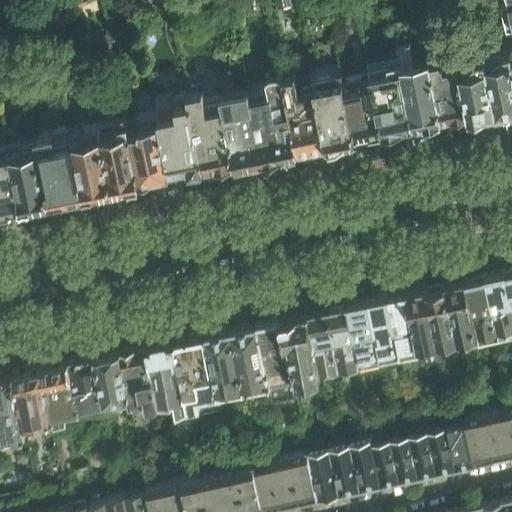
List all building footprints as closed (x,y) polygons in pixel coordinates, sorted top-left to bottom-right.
[(399,44),(400,53),(415,124),(442,118),(431,62),(430,58),(415,61),(411,41),(399,44)] [(502,57),(486,60),(496,107),(511,104),(511,49),(511,47),(501,50),(502,57)] [(369,59),(373,77),(384,130),(415,124),(400,53),(369,59)] [(485,56),(459,61),(460,65),(469,113),(496,107),(486,60),(485,56)] [(458,57),(442,60),(444,68),(460,65),(459,61),(458,57)] [(444,68),(442,60),(431,62),(442,118),(469,113),(460,65),(444,68)] [(332,67),(314,70),(315,73),(328,141),(355,136),(344,78),(343,71),(333,73),(332,67)] [(250,84),(254,104),(264,154),(300,147),(285,75),(284,72),(267,75),(268,80),(262,79),(255,80),(250,84)] [(297,72),(285,75),(300,147),(328,141),(315,73),(298,76),(297,72)] [(362,74),(344,78),(355,136),(384,130),(373,77),(363,79),(362,74)] [(237,160),(223,94),(223,92),(206,95),(205,90),(190,93),(205,166),(237,160)] [(239,107),(236,91),(229,92),(223,94),(237,160),(264,154),(254,104),(239,107)] [(205,166),(190,93),(175,96),(177,105),(159,108),(172,170),(173,171),(175,171),(178,172),(180,171),(182,171),(184,170),(186,169),(187,168),(189,166),(189,169),(205,166)] [(172,170),(159,108),(138,112),(139,118),(129,120),(141,179),(151,177),(150,174),(152,173),(154,175),(155,175),(156,176),(159,176),(161,176),(163,175),(165,174),(166,173),(167,172),(167,171),(168,170),(171,170),(172,170)] [(128,115),(100,121),(113,185),(141,179),(129,120),(128,115)] [(100,121),(73,126),(86,190),(113,185),(100,121)] [(38,133),(38,134),(51,197),(86,190),(73,126),(38,133)] [(11,140),(13,151),(24,203),(51,197),(38,134),(11,140)] [(3,149),(0,149),(0,207),(24,203),(13,151),(4,153),(3,149)] [(511,297),(505,268),(486,272),(498,325),(511,322),(511,297)] [(486,272),(466,276),(479,329),(498,325),(486,272)] [(466,276),(446,280),(458,333),(479,329),(466,276)] [(446,280),(427,284),(438,337),(458,333),(446,280)] [(427,284),(407,288),(418,341),(438,337),(427,284)] [(407,288),(387,292),(398,345),(418,341),(407,288)] [(387,292),(368,296),(379,349),(398,345),(387,292)] [(368,296),(348,300),(358,353),(379,349),(368,296)] [(348,300),(329,304),(339,357),(358,353),(348,300)] [(329,304),(309,308),(320,361),(339,357),(329,304)] [(309,308),(285,313),(282,314),(294,376),(298,376),(300,375),(313,373),(321,371),(320,361),(309,308)] [(258,318),(270,381),(273,397),(297,392),(294,376),(282,314),(258,318)] [(270,381),(258,318),(207,329),(220,395),(221,398),(246,393),(245,386),(270,381)] [(207,329),(175,335),(189,405),(221,398),(220,395),(207,329)] [(175,335),(148,341),(159,399),(160,404),(176,400),(178,407),(189,405),(175,335)] [(120,346),(130,394),(133,410),(150,406),(149,401),(159,399),(148,341),(120,346)] [(120,346),(94,351),(104,399),(130,394),(120,346)] [(94,351),(68,357),(79,410),(105,405),(104,399),(94,351)] [(68,357),(41,362),(54,425),(65,423),(65,418),(80,415),(79,410),(68,357)] [(41,362),(15,368),(26,427),(39,424),(40,428),(54,425),(41,362)] [(0,370),(0,432),(26,427),(15,368),(0,370)] [(511,402),(502,405),(511,450),(511,402)] [(511,451),(511,450),(502,405),(484,409),(494,455),(511,451)] [(494,455),(484,409),(466,413),(467,417),(476,459),(494,455)] [(476,459),(467,417),(448,421),(457,464),(476,459)] [(448,421),(428,426),(437,468),(457,464),(448,421)] [(428,426),(409,430),(418,472),(437,468),(428,426)] [(409,430),(391,434),(400,476),(418,472),(409,430)] [(371,434),(351,439),(361,485),(382,480),(372,438),(371,434)] [(391,434),(372,438),(382,480),(400,476),(391,434)] [(282,502),(271,454),(270,450),(271,449),(271,446),(280,444),(279,437),(241,447),(242,453),(252,451),(252,454),(253,454),(254,459),(265,506),(282,502)] [(351,439),(330,443),(340,489),(361,485),(351,439)] [(330,443),(309,448),(319,494),(340,489),(330,443)] [(308,447),(271,454),(282,502),(319,494),(309,448),(308,448),(308,447)] [(254,459),(219,467),(228,511),(240,511),(265,506),(254,459)] [(228,511),(219,467),(182,475),(191,511),(228,511)] [(147,483),(152,511),(191,511),(182,475),(147,483)] [(150,511),(145,486),(126,491),(130,511),(150,511)] [(130,511),(126,491),(120,492),(107,495),(110,511),(130,511)] [(8,498),(10,506),(10,510),(10,511),(30,511),(27,494),(8,498)] [(110,511),(107,495),(88,499),(90,511),(110,511)] [(511,511),(511,495),(503,497),(506,511),(511,511)] [(506,511),(503,497),(485,501),(487,511),(506,511)] [(90,511),(88,499),(68,503),(70,511),(90,511)] [(487,511),(485,501),(467,505),(468,511),(487,511)] [(70,511),(68,503),(50,507),(50,511),(70,511)]
